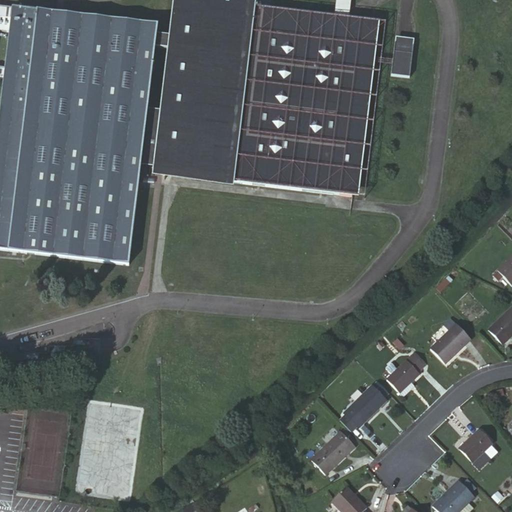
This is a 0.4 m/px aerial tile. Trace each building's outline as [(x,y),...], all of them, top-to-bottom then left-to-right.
[(155,171),(265,187),(283,190),(344,196),(356,96),(365,16),(350,15),(334,14),(319,12),(309,11),(264,0),(174,0),(172,33),(148,30),(147,44),(170,46),(163,109),(139,106),(133,159),(157,162),(156,166),(155,171)] [(351,0),(336,0),(334,14),(350,15),(351,0)] [(0,31),(5,32),(0,68),(0,70),(0,249),(120,263),(132,163),(133,159),(139,106),(147,44),(148,30),(150,22),(133,20),(0,5),(0,31)] [(381,19),(365,16),(356,96),(344,196),(350,197),(381,19)] [(403,54),(404,47),(405,41),(386,40),(385,52),(398,54),(403,54)] [(403,54),(398,54),(385,52),(383,69),(381,78),(400,79),(403,54)] [(155,176),(265,188),(265,187),(155,171),(155,176)] [(510,280),(504,274),(499,279),(506,285),(510,280)] [(457,281),(444,294),(448,299),(462,286),(457,281)] [(511,314),(494,332),(508,347),(511,343),(511,314)] [(454,321),(447,327),(452,332),(467,348),(474,342),(454,321)] [(452,332),(447,327),(435,338),(440,343),(452,332)] [(452,332),(440,343),(432,350),(448,366),(467,348),(452,332)] [(407,349),(401,342),(397,346),(403,353),(407,349)] [(398,377),(392,382),(409,399),(420,388),(417,384),(425,376),(424,374),(430,368),(419,356),(403,372),(397,365),(391,370),(398,377)] [(345,416),(347,417),(360,431),(361,432),(389,405),(386,401),(389,398),(379,387),(375,390),(374,388),(345,416)] [(347,417),(343,420),(356,434),(360,431),(347,417)] [(482,430),(461,450),(475,465),(496,445),(482,430)] [(344,436),(314,465),(330,482),(360,453),(344,436)] [(463,482),(435,508),(439,511),(465,511),(479,499),(463,482)] [(366,511),(351,495),(336,509),(338,511),(366,511)]
